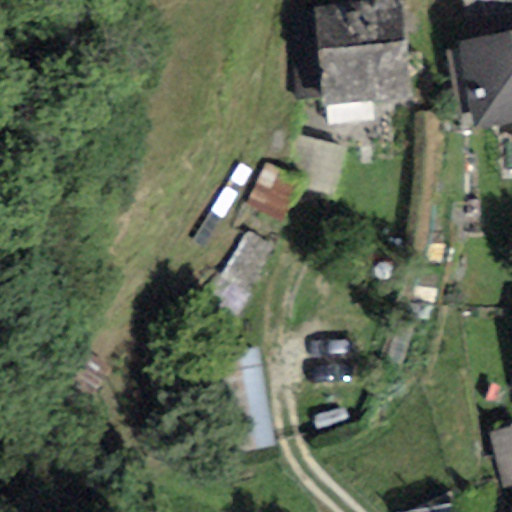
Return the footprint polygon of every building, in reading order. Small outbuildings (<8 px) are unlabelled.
[(401,0),(388,0),(314,8),(323,108),(410,99),(401,0)] [(511,0),(463,0),(467,18),(511,10),(511,0)] [(511,34),(457,43),(473,131),(511,123),(511,34)] [(346,150),(296,137),(284,174),(303,183),(300,189),(333,197),(346,150)] [(244,209),(282,227),(300,189),(303,183),(284,174),(266,165),(244,209)] [(220,276),(248,293),(274,248),(246,232),(220,276)] [(506,493),(511,491),(511,429),(489,436),(506,493)]
